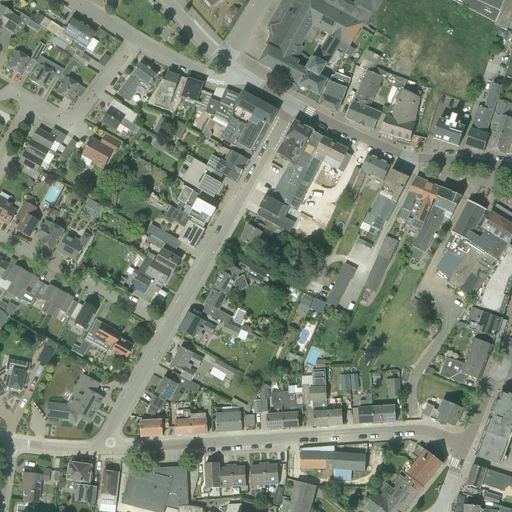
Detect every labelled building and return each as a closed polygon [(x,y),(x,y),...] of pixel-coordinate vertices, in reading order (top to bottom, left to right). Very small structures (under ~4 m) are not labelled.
[(284,0),(268,28),(270,36),(266,44),(297,60),(304,48),(302,46),(313,26),(329,35),(350,47),(363,25),(368,28),(384,0),(356,0),(354,5),(346,0),(284,0)] [(511,0),(450,0),(496,24),(499,18),(500,14),(502,11),(503,8),(505,4),(506,2),(506,0),(511,0)] [(114,3),(110,1),(109,1),(106,6),(110,9),(114,3)] [(511,7),(505,4),(503,8),(502,11),(511,15),(511,7)] [(12,33),(14,30),(20,34),(28,19),(21,15),(19,19),(11,15),(12,14),(0,6),(0,32),(2,30),(5,29),(12,33)] [(510,23),(511,17),(511,15),(502,11),(500,14),(499,18),(510,23)] [(43,20),(37,16),(33,21),(40,26),(43,20)] [(77,34),(82,25),(72,18),(64,31),(51,23),(46,30),(70,45),(72,41),(72,40),(76,33),(77,34)] [(506,30),(510,23),(499,18),(496,24),(495,25),(506,30)] [(91,60),(83,54),(96,33),(82,25),(77,34),(76,33),(72,40),(72,41),(74,42),(70,47),(74,50),(74,49),(76,50),(73,55),(72,58),(79,62),(80,59),(88,64),(91,60)] [(95,35),(103,41),(107,35),(100,30),(96,33),(95,35)] [(507,32),(500,30),(498,36),(505,39),(507,32)] [(322,74),(336,50),(345,55),(350,47),(329,35),(315,58),(313,57),(305,69),(298,65),(290,80),(300,85),(300,86),(301,90),(305,92),(308,90),(320,96),(328,80),(327,76),(322,74)] [(60,42),(57,47),(64,52),(68,46),(60,42)] [(31,57),(37,61),(45,47),(39,43),(31,57)] [(297,60),(266,44),(266,45),(268,46),(258,64),(260,65),(272,70),(271,70),(272,71),(277,73),(278,74),(278,73),(283,76),(283,77),(283,76),(289,79),(290,80),(298,65),(300,61),(297,60)] [(21,76),(24,71),(30,60),(14,51),(12,56),(6,67),(21,76)] [(371,73),(381,57),(368,51),(363,58),(364,59),(359,68),(367,72),(371,73)] [(98,64),(103,68),(104,66),(108,61),(110,58),(105,55),(98,64)] [(55,75),(48,71),(49,67),(48,61),(40,57),(36,64),(39,66),(30,81),(46,90),(55,75)] [(71,59),(67,65),(73,68),(76,67),(78,63),(71,59)] [(149,86),(158,74),(157,74),(157,73),(151,69),(149,68),(149,67),(148,67),(143,63),(142,62),(142,63),(142,62),(132,75),(128,81),(118,94),(127,101),(135,90),(144,97),(151,87),(149,86)] [(386,79),(388,74),(375,67),(372,73),(384,78),(386,79)] [(374,99),(376,95),(381,83),(383,78),(371,73),(367,72),(355,99),(356,99),(354,102),(353,102),(346,117),(345,119),(373,130),(382,114),(369,108),(370,105),(371,106),(374,99)] [(166,110),(178,76),(168,73),(164,82),(162,81),(147,104),(166,110)] [(179,104),(189,79),(188,79),(188,80),(178,76),(166,110),(175,114),(179,104)] [(64,78),(55,93),(71,102),(75,95),(80,98),(85,91),(80,87),(77,85),(77,82),(72,79),(69,80),(64,78)] [(197,103),(203,84),(189,79),(179,104),(183,105),(186,99),(197,103)] [(323,95),(319,106),(329,109),(330,112),(334,114),(337,113),(338,113),(347,90),(329,82),(324,96),(323,95)] [(493,112),(501,86),(493,83),(484,109),(493,112)] [(420,98),(403,90),(401,89),(397,90),(386,116),(382,129),(381,129),(382,129),(381,132),(380,133),(381,133),(409,141),(410,142),(410,141),(411,138),(414,125),(413,125),(415,119),(420,98)] [(238,103),(241,96),(226,90),(220,103),(211,99),(211,101),(206,112),(215,117),(212,121),(216,123),(227,128),(229,124),(232,118),(236,107),(236,106),(238,103)] [(232,118),(264,136),(270,125),(270,126),(271,125),(270,125),(274,119),(274,118),(276,114),(277,114),(277,113),(276,113),(276,111),(276,110),(275,110),(270,107),(265,104),(264,104),(259,102),(260,101),(259,101),(254,99),(254,98),(249,96),(249,95),(243,92),(241,96),(238,103),(236,106),(236,107),(232,118)] [(206,112),(211,101),(203,98),(199,109),(206,112)] [(138,116),(130,111),(113,100),(108,109),(108,112),(106,116),(105,117),(104,118),(103,120),(103,121),(102,122),(117,132),(125,120),(133,125),(138,116)] [(511,105),(499,101),(495,113),(488,136),(485,148),(506,155),(511,136),(511,105)] [(474,117),(489,122),(493,112),(484,109),(478,107),(474,117)] [(466,127),(455,124),(458,117),(453,115),(450,123),(447,121),(440,119),(433,139),(459,147),(460,145),(466,127)] [(161,117),(153,132),(163,137),(171,123),(161,117)] [(470,129),(485,134),(489,122),(474,117),(470,129)] [(264,136),(232,118),(229,124),(227,128),(221,139),(253,156),(264,136)] [(168,133),(180,140),(187,128),(174,121),(168,133)] [(291,161),(288,166),(304,176),(324,138),(313,132),(312,131),(309,129),(307,129),(307,128),(306,128),(302,126),(302,125),(295,122),(277,154),(291,161)] [(131,132),(136,135),(140,129),(135,126),(131,132)] [(212,136),(210,129),(206,127),(206,128),(203,133),(202,135),(210,140),(212,136)] [(50,150),(55,142),(61,146),(67,136),(54,129),(50,135),(39,129),(32,140),(50,150)] [(465,147),(484,153),(485,148),(488,135),(485,134),(470,129),(465,147)] [(120,146),(104,137),(104,138),(107,139),(103,146),(92,139),(91,141),(90,140),(89,140),(87,144),(87,145),(88,146),(83,155),(104,167),(113,151),(116,153),(120,146)] [(289,205),(288,207),(297,212),(322,162),(343,173),(352,157),(347,154),(349,150),(326,139),(324,137),(324,138),(296,191),(289,205)] [(26,152),(44,162),(49,153),(53,156),(55,153),(50,150),(32,140),(26,152)] [(71,152),(66,148),(60,156),(65,160),(71,152)] [(40,168),(44,162),(26,152),(19,164),(24,166),(21,172),(37,181),(43,170),(40,168)] [(237,183),(238,182),(237,182),(241,175),(241,176),(242,175),(241,175),(242,173),(243,173),(244,171),(245,169),(245,168),(248,162),(249,162),(249,161),(233,152),(227,164),(224,162),(221,160),(216,170),(222,173),(221,174),(237,183)] [(383,182),(392,166),(391,165),(390,164),(382,161),(381,160),(378,159),(379,159),(377,158),(377,159),(370,155),(368,154),(362,170),(356,168),(347,190),(357,195),(366,173),(383,182)] [(213,200),(222,184),(210,178),(214,170),(194,159),(181,182),(213,200)] [(288,166),(280,181),(289,187),(296,191),(304,176),(288,166)] [(370,215),(388,223),(410,178),(409,178),(406,177),(406,176),(405,176),(405,177),(402,175),(399,174),(399,173),(396,172),(395,171),(395,172),(392,170),(370,215)] [(427,182),(416,177),(401,211),(410,215),(410,213),(411,213),(416,200),(420,191),(423,193),(427,182)] [(25,182),(29,189),(34,185),(30,178),(25,182)] [(435,199),(436,199),(441,188),(427,182),(423,193),(420,191),(416,200),(411,213),(416,215),(414,219),(424,224),(435,199)] [(183,186),(181,190),(184,191),(179,200),(188,205),(188,206),(192,209),(189,216),(205,225),(206,223),(208,224),(211,218),(212,218),(217,210),(199,200),(201,196),(183,186)] [(272,196),(274,197),(289,205),(296,191),(289,187),(287,191),(277,186),(272,196)] [(453,215),(462,198),(462,197),(453,193),(441,188),(436,199),(438,200),(436,207),(413,247),(425,254),(431,242),(428,241),(439,221),(441,222),(444,217),(449,220),(452,214),(453,215)] [(98,192),(92,189),(88,197),(94,200),(98,192)] [(504,194),(501,199),(507,203),(511,199),(504,194)] [(284,205),(266,195),(259,208),(270,214),(267,221),(278,227),(290,233),(293,226),(277,217),(284,205)] [(18,230),(30,237),(38,222),(32,218),(37,209),(36,209),(39,204),(36,202),(37,200),(29,196),(16,219),(22,222),(18,230)] [(1,221),(9,225),(17,211),(11,208),(12,206),(0,199),(0,217),(2,219),(1,221)] [(116,203),(108,201),(106,208),(115,210),(116,203)] [(470,243),(472,244),(486,221),(482,218),(486,210),(468,201),(452,233),(444,249),(460,259),(470,243)] [(103,208),(97,204),(93,211),(99,215),(103,208)] [(164,216),(172,221),(178,224),(179,223),(186,227),(179,241),(194,249),(195,249),(195,248),(204,231),(205,231),(205,230),(203,229),(205,225),(189,216),(183,213),(169,206),(170,207),(168,212),(167,211),(164,216)] [(50,215),(56,218),(59,213),(53,210),(50,215)] [(462,261),(451,278),(461,284),(501,218),(491,212),(486,221),(472,244),(470,243),(460,259),(462,261)] [(458,289),(473,299),(511,242),(510,241),(511,238),(511,225),(501,218),(461,284),(458,289)] [(41,243),(53,250),(64,231),(46,221),(43,225),(37,236),(43,240),(41,243)] [(263,227),(254,222),(255,222),(252,228),(249,226),(240,241),(247,244),(245,248),(253,253),(255,248),(254,247),(262,233),(261,233),(264,227),(274,233),(278,227),(267,221),(263,227)] [(146,233),(151,236),(164,243),(168,235),(151,225),(146,233)] [(68,235),(57,252),(64,256),(65,255),(76,261),(81,251),(83,252),(91,238),(84,234),(80,242),(68,235)] [(164,243),(151,236),(147,242),(160,249),(164,243)] [(377,256),(389,261),(397,242),(385,237),(377,256)] [(511,242),(473,299),(470,304),(503,315),(509,297),(508,297),(511,283),(511,242)] [(174,273),(181,260),(163,249),(158,258),(151,254),(149,259),(174,273)] [(174,273),(149,259),(146,257),(130,287),(132,288),(131,289),(132,289),(144,295),(151,283),(150,283),(153,278),(165,285),(172,273),(173,274),(174,273)] [(267,274),(252,265),(243,260),(239,267),(249,273),(248,276),(262,284),(267,274)] [(345,264),(340,274),(346,277),(351,267),(345,264)] [(11,301),(13,296),(26,273),(24,272),(24,270),(22,269),(20,269),(14,266),(13,268),(8,265),(0,278),(0,279),(4,282),(6,281),(11,284),(4,297),(11,301)] [(240,278),(235,282),(240,272),(230,266),(226,274),(223,273),(216,286),(214,291),(226,298),(226,297),(225,297),(228,292),(229,293),(233,285),(241,292),(248,287),(244,276),(240,278)] [(357,270),(351,267),(346,277),(351,280),(352,280),(357,270)] [(28,274),(26,273),(13,296),(20,299),(25,291),(29,293),(30,296),(35,299),(42,284),(37,281),(38,280),(33,276),(32,274),(30,273),(28,274)] [(351,280),(346,277),(340,274),(326,302),(337,308),(351,280)] [(363,288),(371,291),(377,277),(370,274),(363,288)] [(42,312),(49,316),(61,292),(59,291),(59,289),(57,288),(55,289),(49,286),(48,288),(42,284),(35,299),(39,301),(41,300),(46,303),(42,312)] [(202,312),(225,323),(228,325),(232,317),(219,310),(222,306),(223,306),(224,306),(226,302),(226,300),(225,300),(226,298),(214,291),(212,294),(211,294),(206,303),(207,304),(202,312)] [(77,304),(78,304),(72,301),(73,299),(68,296),(67,294),(65,293),(63,293),(61,292),(49,316),(55,320),(60,311),(65,315),(65,316),(70,318),(77,304)] [(313,301),(304,298),(299,309),(308,313),(313,301)] [(425,306),(414,299),(411,305),(422,311),(425,306)] [(326,305),(314,300),(309,311),(312,313),(313,310),(322,314),(326,305)] [(86,331),(97,311),(84,304),(82,306),(78,304),(77,304),(70,318),(74,321),(72,324),(86,331)] [(12,316),(15,310),(8,306),(5,312),(12,316)] [(501,320),(501,319),(494,317),(494,316),(483,312),(480,311),(475,324),(470,322),(469,326),(467,326),(466,329),(477,332),(494,338),(500,320),(501,320)] [(203,336),(201,334),(203,331),(212,335),(216,328),(188,312),(178,329),(178,330),(179,330),(200,341),(203,336)] [(244,342),(248,334),(241,331),(228,325),(225,323),(222,331),(244,342)] [(121,335),(101,324),(94,337),(110,346),(108,351),(122,359),(125,355),(127,356),(129,353),(130,353),(132,351),(131,349),(132,347),(118,339),(121,335)] [(241,331),(248,334),(252,335),(252,330),(249,327),(244,326),(240,329),(240,330),(241,330),(241,331)] [(487,359),(492,346),(491,345),(494,338),(477,332),(469,352),(487,359)] [(90,344),(94,337),(88,334),(84,341),(90,344)] [(47,341),(38,361),(47,366),(56,346),(47,341)] [(84,341),(79,348),(86,352),(90,344),(84,341)] [(203,359),(181,348),(171,367),(182,373),(180,377),(186,380),(191,382),(203,359)] [(487,359),(469,352),(464,366),(482,372),(483,373),(483,372),(482,372),(486,363),(487,359)] [(237,371),(217,360),(213,368),(227,375),(233,379),(236,381),(240,373),(237,371)] [(314,427),(329,426),(328,412),(327,404),(328,404),(325,360),(316,361),(316,371),(312,371),(313,389),(310,389),(310,385),(302,385),(302,394),(303,405),(310,405),(310,401),(313,401),(314,426),(313,426),(313,427),(314,427)] [(6,388),(21,392),(25,374),(28,374),(30,364),(14,361),(11,376),(5,374),(0,377),(0,393),(3,391),(3,390),(6,388)] [(463,385),(466,376),(480,381),(480,380),(482,372),(464,366),(454,362),(451,370),(443,367),(440,376),(454,382),(458,384),(459,383),(463,385)] [(80,367),(84,373),(89,369),(85,364),(80,367)] [(427,374),(433,377),(435,370),(429,368),(427,374)] [(359,390),(358,374),(351,375),(352,391),(359,390)] [(340,376),(341,391),(350,391),(349,375),(340,376)] [(93,394),(98,385),(84,377),(67,406),(47,404),(46,418),(68,420),(74,423),(78,417),(89,423),(94,413),(91,412),(99,398),(93,394)] [(178,385),(164,378),(156,393),(160,395),(158,399),(165,402),(167,398),(170,400),(171,399),(178,402),(182,395),(179,394),(182,387),(178,385)] [(400,379),(389,380),(390,398),(401,397),(400,379)] [(191,382),(186,380),(183,387),(195,394),(199,387),(191,382)] [(262,413),(268,412),(267,400),(270,400),(269,390),(260,390),(262,413)] [(511,395),(502,391),(498,401),(496,400),(491,413),(492,413),(491,416),(490,420),(489,419),(489,420),(482,439),(475,457),(499,465),(503,455),(511,430),(511,427),(511,423),(511,395)] [(281,393),(283,429),(299,428),(298,414),(289,414),(288,392),(281,393)] [(204,406),(211,406),(211,393),(203,394),(204,406)] [(267,415),(268,430),(283,429),(281,393),(272,393),(273,406),(274,406),(275,415),(267,415)] [(360,424),(374,424),(373,408),(372,395),(367,395),(367,401),(360,402),(360,409),(359,409),(360,424)] [(161,411),(165,402),(158,399),(154,396),(149,405),(161,411)] [(455,427),(462,409),(442,400),(438,411),(434,409),(435,407),(427,404),(422,415),(446,426),(447,423),(455,427)] [(329,426),(343,425),(342,411),(341,403),(334,403),(334,404),(328,404),(327,404),(328,412),(329,426)] [(373,408),(374,424),(396,422),(395,406),(388,407),(388,405),(380,405),(380,407),(373,408)] [(233,432),(231,414),(222,414),(222,408),(216,409),(217,423),(215,423),(215,424),(217,424),(217,433),(233,432)] [(176,436),(192,435),(191,415),(191,412),(183,413),(183,416),(175,416),(175,421),(176,436)] [(241,413),(231,414),(233,432),(242,432),(242,427),(255,426),(254,416),(241,417),(241,413)] [(206,414),(191,415),(192,435),(208,434),(207,419),(206,419),(206,414)] [(142,438),(163,436),(162,428),(169,428),(168,421),(162,421),(141,422),(142,438)] [(367,444),(299,449),(299,450),(301,450),(301,470),(333,470),(365,472),(367,444)] [(420,460),(404,481),(399,477),(398,479),(418,495),(443,464),(420,446),(419,445),(418,445),(419,446),(412,454),(420,460)] [(220,476),(219,469),(219,463),(205,464),(206,477),(220,476)] [(75,502),(95,505),(97,488),(90,487),(92,474),(91,474),(92,466),(90,466),(90,465),(84,464),(84,465),(74,464),(74,466),(70,466),(68,480),(78,482),(75,502)] [(264,466),(266,486),(279,485),(278,465),(264,466)] [(507,476),(473,465),(466,485),(480,490),(482,484),(489,487),(491,481),(497,483),(498,479),(505,482),(507,476)] [(266,486),(264,466),(251,467),(252,486),(266,486)] [(208,511),(209,511),(208,511),(202,511),(204,510),(195,507),(189,506),(187,467),(149,469),(149,473),(131,468),(121,504),(152,511),(163,511),(165,508),(179,511),(178,511),(241,511),(241,505),(228,505),(228,511),(208,511)] [(232,468),(233,487),(246,487),(245,467),(232,468)] [(219,469),(220,476),(221,488),(233,487),(232,468),(219,469)] [(49,471),(36,469),(35,475),(23,474),(22,485),(25,485),(23,502),(37,503),(40,480),(48,481),(49,471)] [(116,506),(120,473),(111,472),(111,471),(105,470),(105,472),(104,472),(100,505),(116,506)] [(203,489),(204,494),(210,494),(210,489),(221,488),(220,476),(206,477),(207,489),(203,489)] [(404,511),(418,495),(398,479),(394,484),(397,486),(394,490),(386,484),(380,491),(385,495),(382,499),(387,503),(398,511),(404,511)] [(292,500),(302,502),(312,505),(317,487),(296,482),(292,500)] [(375,493),(364,508),(369,511),(398,511),(387,503),(382,499),(375,493)] [(484,501),(498,506),(500,499),(487,494),(484,501)] [(282,497),(275,495),(273,502),(280,504),(282,497)] [(299,511),(302,502),(292,500),(288,511),(299,511)] [(310,511),(312,505),(302,502),(299,511),(310,511)]
